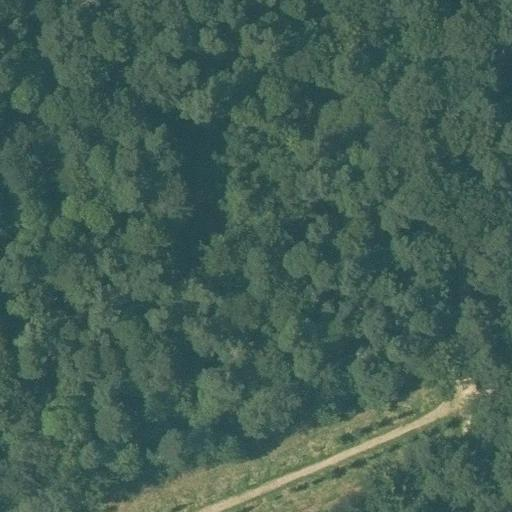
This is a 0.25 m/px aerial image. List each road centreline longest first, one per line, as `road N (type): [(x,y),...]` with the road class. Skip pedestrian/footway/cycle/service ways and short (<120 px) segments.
road 1 (track): [(446,0),(469,403)]
road 2 (track): [(469,403),(213,511)]
